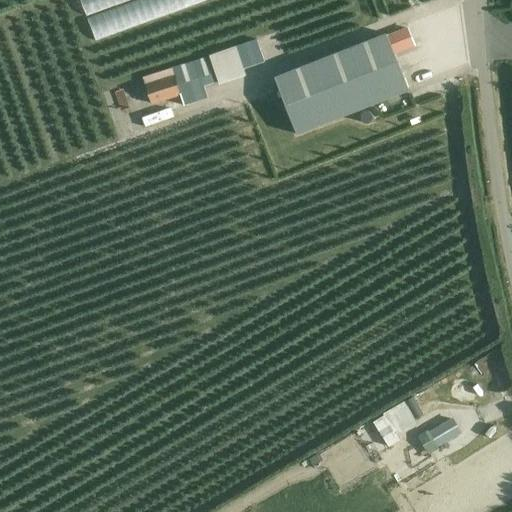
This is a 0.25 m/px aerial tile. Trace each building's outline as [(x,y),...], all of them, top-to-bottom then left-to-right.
[(76,0),(81,12),(83,11),(89,32),(191,0),(76,0)] [(401,33),(391,37),(396,52),(407,48),(414,46),(409,30),(401,33)] [(299,70),(275,78),(295,132),(318,123),(410,90),(396,52),(391,37),(299,70)] [(253,40),(143,78),(151,104),(180,95),(182,102),(183,106),(207,98),(206,95),(203,85),(220,80),(221,84),(245,76),(242,69),(261,63),(253,40)] [(386,416),(375,423),(389,446),(400,439),(397,435),(416,424),(404,403),(384,414),(386,416)] [(453,419),(431,431),(440,445),(461,433),(453,419)]
